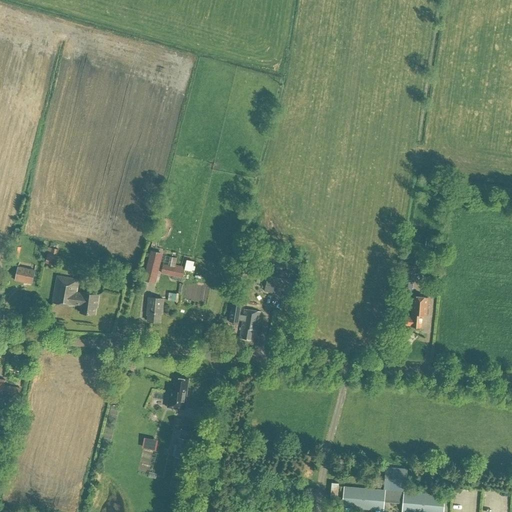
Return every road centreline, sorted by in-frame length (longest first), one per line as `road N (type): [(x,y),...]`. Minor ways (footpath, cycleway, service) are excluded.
road 1 (unclassified): [(511,379),(0,330)]
road 2 (track): [(230,356),(195,511)]
